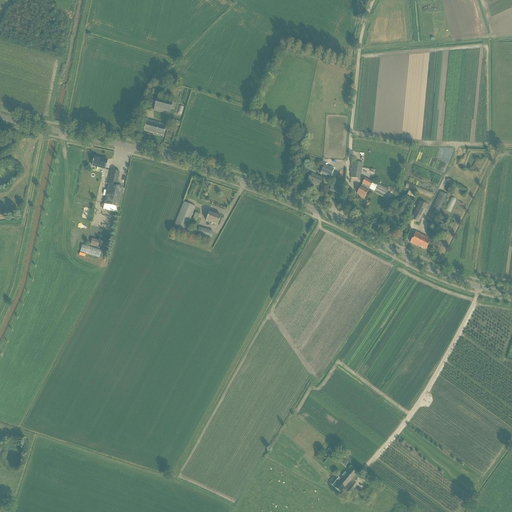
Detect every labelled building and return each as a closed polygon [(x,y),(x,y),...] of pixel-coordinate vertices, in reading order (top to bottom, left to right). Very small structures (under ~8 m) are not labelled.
[(174,110),(176,103),(157,98),(153,111),(169,115),(171,108),(174,110)] [(164,136),(165,131),(167,125),(162,123),(161,124),(150,121),(150,120),(147,119),(145,126),(144,131),(164,136)] [(93,161),(92,166),(105,169),(107,160),(100,159),(100,160),(94,158),(94,160),(93,160),(93,161)] [(360,179),(361,174),(362,163),(353,162),(351,178),(360,179)] [(334,169),(324,165),(320,173),(330,178),(334,169)] [(123,189),(117,187),(120,173),(112,171),(111,176),(109,185),(104,204),(119,207),(123,189)] [(323,178),(319,176),(311,173),(310,177),(308,181),(310,182),(309,183),(312,184),(313,183),(320,186),(323,178)] [(365,198),(367,193),(373,183),(369,181),(365,179),(362,184),(363,184),(361,187),(360,187),(357,193),(365,198)] [(384,197),(388,190),(389,189),(378,184),(374,192),(384,197)] [(421,184),(417,193),(425,196),(429,187),(421,184)] [(448,196),(440,192),(427,219),(435,224),(448,196)] [(447,212),(453,214),(458,201),(452,198),(447,212)] [(412,217),(411,219),(418,223),(427,205),(418,201),(416,205),(415,206),(414,205),(413,207),(415,207),(412,213),(414,214),(412,217)] [(184,235),(195,207),(184,202),(173,230),(184,235)] [(218,225),(219,221),(221,216),(209,212),(206,221),(218,225)] [(210,242),(212,232),(213,232),(195,227),(192,237),(210,242)] [(426,250),(428,245),(430,242),(427,240),(428,238),(416,232),(410,243),(418,247),(418,246),(426,250)] [(92,239),(90,245),(97,247),(99,241),(92,239)] [(335,488),(341,492),(357,473),(351,469),(347,474),(345,472),(342,476),(343,477),(335,488)] [(330,481),(329,482),(335,487),(337,484),(336,484),(337,483),(341,479),(337,476),(332,482),(330,481)]
